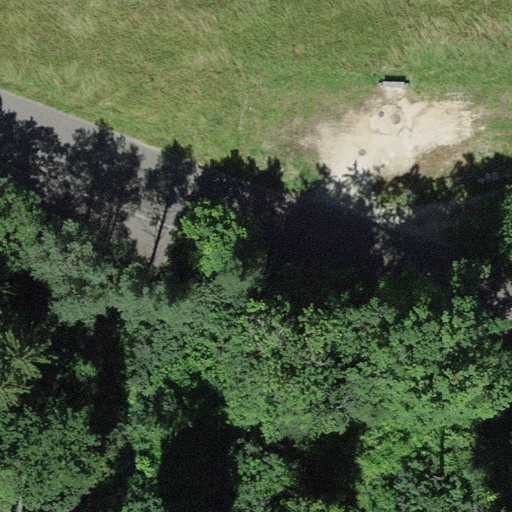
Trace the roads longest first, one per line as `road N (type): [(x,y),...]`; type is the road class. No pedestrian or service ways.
road 1 (unclassified): [(511,302),(121,176),(0,128)]
road 2 (track): [(0,198),(121,176)]
